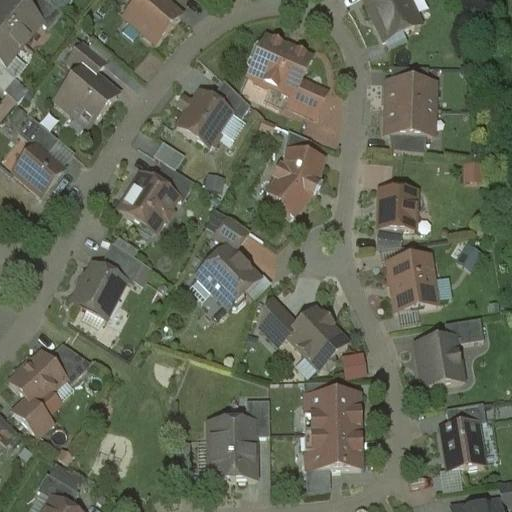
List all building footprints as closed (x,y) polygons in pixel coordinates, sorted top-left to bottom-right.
[(26,14),(9,0),(6,0),(0,7),(0,28),(23,48),(41,28),(41,27),(26,14)] [(62,18),(40,0),(37,0),(26,14),(41,27),(41,28),(48,34),(62,18)] [(164,6),(156,0),(143,0),(125,23),(155,49),(180,20),(164,6)] [(377,0),(366,6),(384,45),(414,31),(409,19),(415,16),(407,0),(377,0)] [(23,48),(0,28),(0,65),(5,70),(23,48)] [(285,51),(266,42),(248,82),(253,84),(254,88),(266,94),(270,92),(292,102),(293,103),(301,85),(311,63),(298,57),(299,55),(286,49),(285,51)] [(105,69),(82,50),(67,69),(79,79),(84,73),(95,82),(105,69)] [(5,70),(0,65),(0,92),(4,96),(15,83),(3,73),(5,70)] [(428,73),(392,72),(391,87),(428,88),(428,73)] [(95,82),(84,73),(79,79),(56,107),(89,134),(117,100),(95,82)] [(326,97),(301,85),(293,103),(292,102),(288,110),(315,122),(326,97)] [(250,112),(223,86),(211,106),(231,119),(230,121),(240,127),(250,112)] [(391,87),(387,87),(387,113),(433,115),(434,89),(428,88),(391,87)] [(211,106),(199,98),(193,107),(191,107),(185,116),(185,119),(176,132),(208,153),(210,151),(214,151),(219,142),(218,139),(230,121),(231,119),(211,106)] [(433,115),(387,113),(386,140),(390,140),(426,141),(432,141),(433,115)] [(31,123),(18,140),(34,154),(35,153),(46,162),(59,146),(31,123)] [(311,146),(288,136),(283,158),(287,159),(288,157),(307,161),(311,146)] [(426,141),(390,140),(389,155),(425,159),(426,141)] [(34,154),(14,179),(41,202),(63,176),(46,162),(35,153),(34,154)] [(307,161),(288,157),(287,159),(284,173),(279,171),(273,183),(277,186),(266,198),(293,222),(310,203),(312,204),(312,206),(313,207),(322,191),(320,190),(319,191),(317,190),(323,165),(307,161)] [(194,189),(164,169),(153,187),(177,203),(176,204),(182,207),(194,189)] [(153,187),(141,180),(119,215),(141,229),(147,219),(160,228),(168,228),(173,219),(170,213),(176,204),(177,203),(153,187)] [(416,198),(380,196),(378,232),(378,234),(401,235),(414,236),(416,198)] [(227,224),(214,245),(226,254),(228,252),(234,259),(248,238),(227,224)] [(401,235),(378,234),(378,232),(377,232),(376,257),(401,253),(401,235)] [(143,269),(112,249),(100,273),(126,286),(126,288),(131,290),(143,269)] [(248,271),(241,263),(238,264),(234,259),(228,252),(226,254),(196,283),(228,316),(230,313),(236,314),(244,307),(243,300),(259,285),(248,273),(248,271)] [(428,262),(389,268),(396,317),(436,310),(428,262)] [(100,273),(92,269),(87,280),(85,279),(79,290),(81,291),(72,308),(105,326),(126,288),(126,286),(100,273)] [(296,333),(271,307),(267,311),(259,334),(278,353),(287,343),(286,342),(296,333)] [(296,333),(286,342),(287,343),(308,365),(319,375),(320,374),(327,376),(334,369),(333,362),(347,349),(330,332),(332,330),(322,320),(320,321),(314,315),(296,333)] [(480,325),(444,331),(447,345),(455,343),(456,351),(483,347),(480,325)] [(447,345),(416,349),(423,393),(461,387),(456,351),(455,343),(447,345)] [(92,370),(62,350),(46,365),(64,384),(63,385),(69,391),(92,370)] [(41,359),(33,368),(31,366),(18,378),(19,380),(11,388),(27,405),(34,412),(35,411),(45,423),(59,410),(49,398),(63,385),(64,384),(46,365),(41,359)] [(327,400),(327,389),(303,389),(303,401),(310,401),(327,400)] [(327,400),(310,401),(310,412),(304,412),(305,439),(360,437),(359,400),(327,400)] [(34,412),(27,405),(14,418),(30,435),(38,441),(51,429),(45,423),(35,411),(34,412)] [(269,407),(246,407),(246,428),(254,428),(254,443),(270,443),(269,407)] [(482,410),(446,416),(448,433),(476,429),(476,430),(485,429),(482,410)] [(0,440),(9,431),(0,421),(0,440)] [(246,428),(209,429),(210,485),(254,485),(254,443),(254,428),(246,428)] [(448,433),(440,435),(447,477),(483,471),(476,430),(476,429),(448,433)] [(19,440),(9,431),(0,440),(9,450),(19,440)] [(305,439),(305,465),(311,465),(312,476),(330,476),(361,475),(360,437),(305,439)] [(72,462),(61,456),(57,462),(68,468),(72,462)] [(312,476),(306,476),(306,499),(330,496),(330,476),(312,476)] [(70,511),(78,499),(46,479),(36,496),(52,506),(53,504),(64,511),(70,511)] [(511,511),(511,489),(500,492),(503,511),(511,511)]
